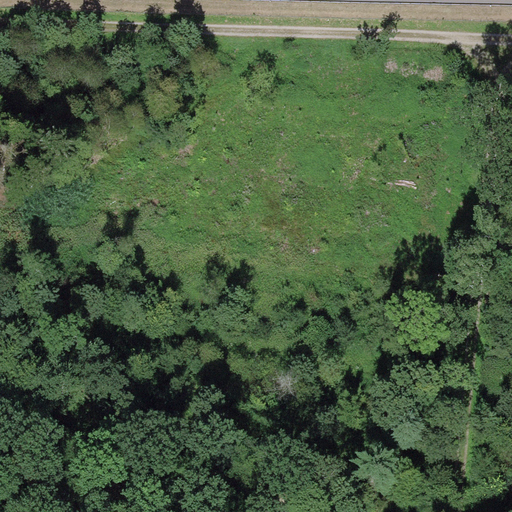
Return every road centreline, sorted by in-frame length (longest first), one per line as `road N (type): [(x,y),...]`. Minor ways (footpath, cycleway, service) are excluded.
road 1 (track): [(511,44),(0,27)]
road 2 (track): [(453,511),(492,114),(511,71)]
